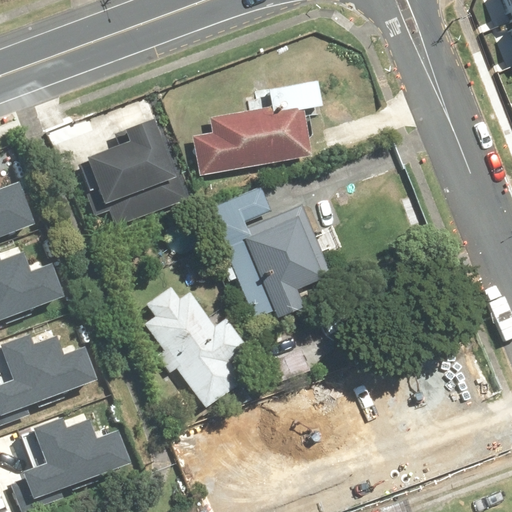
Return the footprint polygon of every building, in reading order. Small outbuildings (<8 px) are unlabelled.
[(511,0),(502,0),(511,20),(511,19),(511,0)] [(192,133),(199,174),(313,154),(304,107),(321,104),(316,75),(266,84),(269,102),(213,113),(216,128),(192,133)] [(121,146),(81,159),(96,204),(108,200),(116,222),(185,199),(162,130),(157,132),(153,118),(116,130),(121,146)] [(0,248),(46,232),(31,190),(6,199),(0,182),(0,248)] [(301,200),(220,236),(258,321),(308,298),(301,284),(333,270),(301,200)] [(194,239),(236,224),(228,201),(186,216),(194,239)] [(0,329),(69,306),(57,271),(37,278),(31,261),(8,269),(4,257),(0,257),(0,329)] [(179,274),(143,300),(153,313),(142,321),(205,406),(241,379),(224,356),(245,340),(225,313),(214,321),(179,274)] [(0,384),(3,394),(0,395),(0,429),(99,396),(87,361),(67,368),(61,351),(38,359),(34,346),(0,357),(0,384)] [(262,388),(309,369),(301,347),(253,365),(255,371),(262,388)] [(378,378),(305,411),(330,466),(403,434),(378,378)] [(41,474),(24,480),(34,511),(137,476),(125,441),(105,448),(99,431),(76,439),(71,426),(29,441),(41,474)] [(6,473),(0,476),(0,511),(2,511),(20,504),(6,473)] [(302,511),(288,475),(230,498),(235,511),(302,511)]
